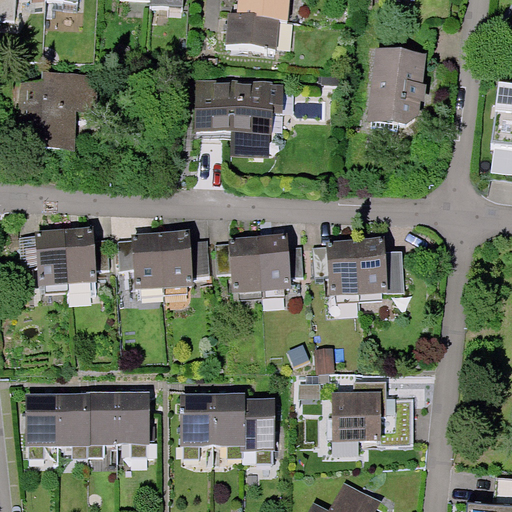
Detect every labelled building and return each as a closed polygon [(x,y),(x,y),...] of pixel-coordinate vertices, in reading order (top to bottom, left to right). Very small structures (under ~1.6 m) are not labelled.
[(0,0),(0,23),(16,24),(16,0),(44,0),(44,7),(85,9),(85,0),(0,0)] [(121,0),(122,1),(158,3),(157,13),(192,15),(193,0),(121,0)] [(297,0),(240,0),(239,25),(231,24),(228,52),(283,57),(286,28),(295,29),(297,0)] [(432,61),(380,56),(373,128),(425,133),(432,61)] [(50,92),(23,92),(23,123),(13,123),(13,156),(83,156),(83,118),(101,118),(101,81),(50,82),(50,92)] [(294,90),(200,85),(197,137),(279,142),(280,120),(292,120),(294,90)] [(511,160),(511,91),(499,90),(489,157),(511,160)] [(511,161),(490,159),(486,183),(511,186),(511,161)] [(98,235),(42,239),(45,294),(102,291),(98,235)] [(201,242),(120,248),(122,278),(136,277),(138,298),(204,293),(201,242)] [(296,244),(217,251),(220,281),(236,279),(239,306),(301,300),(299,283),(310,282),(307,250),(296,251),(296,244)] [(385,245),(315,254),(318,283),(329,281),(332,308),(411,297),(406,258),(387,261),(385,245)] [(337,388),(299,388),(299,406),(328,406),(328,451),(417,451),(417,403),(391,403),(391,383),(357,383),(357,401),(337,401),(337,388)] [(159,399),(29,400),(29,469),(44,469),(44,450),(73,449),(73,465),(107,465),(107,450),(132,450),(132,465),(159,465),(159,399)] [(254,399),(186,399),(186,462),(203,462),(203,451),(234,451),(234,462),(250,462),(250,455),(265,455),(265,469),(285,469),(285,406),(254,406),(254,399)] [(511,511),(511,483),(501,483),(499,506),(468,504),(467,511),(511,511)] [(388,511),(390,509),(350,486),(335,511),(323,511),(320,510),(318,511),(388,511)]
